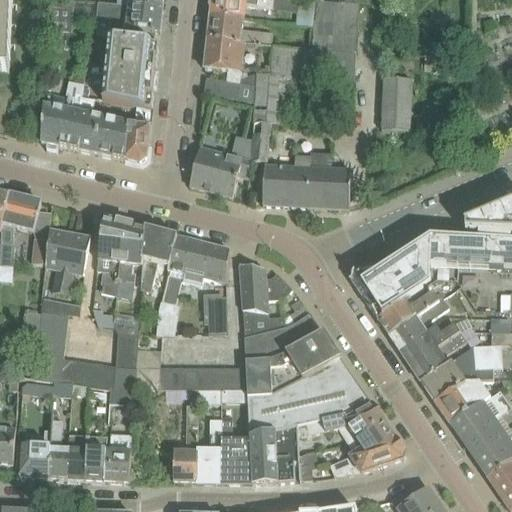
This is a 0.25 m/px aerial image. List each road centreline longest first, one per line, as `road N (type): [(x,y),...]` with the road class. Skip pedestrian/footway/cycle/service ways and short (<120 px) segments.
road 1 (residential): [(441,465),(400,484),(259,505),(0,496)]
road 2 (unclassified): [(441,465),(309,266)]
road 3 (unclassified): [(309,266),(511,174)]
road 4 (residential): [(164,211),(194,0)]
road 5 (residential): [(0,172),(164,211)]
road 6 (residential): [(164,211),(266,235),(293,247),(309,266)]
